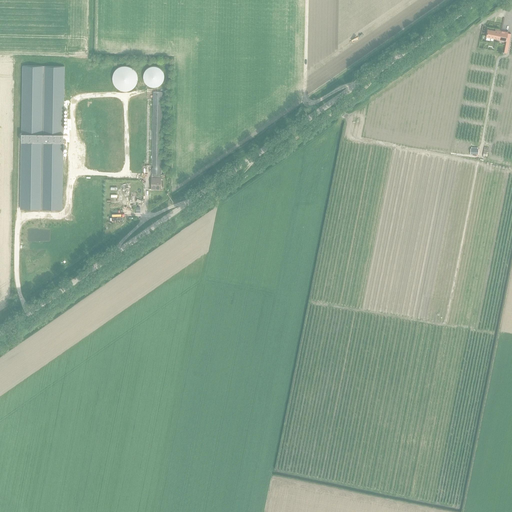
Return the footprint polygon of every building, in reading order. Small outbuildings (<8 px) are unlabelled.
[(508,32),(499,30),(495,30),(495,31),(487,29),(486,37),(506,41),(504,52),(507,53),(511,34),(508,33),(508,32)] [(148,61),(148,78),(162,78),(162,61),(148,61)] [(64,66),(23,66),(20,208),(20,209),(62,209),(62,196),(63,143),(66,143),(66,140),(63,140),(64,66)] [(162,92),(153,92),(152,165),(161,165),(162,92)] [(121,159),(122,133),(109,133),(108,142),(112,142),(112,146),(109,146),(109,148),(112,148),(112,150),(116,150),(116,159),(121,159)] [(100,143),(80,143),(80,188),(100,189),(100,143)] [(161,174),(152,174),(152,177),(151,189),(161,189),(164,189),(164,178),(161,178),(161,177),(161,174)]
